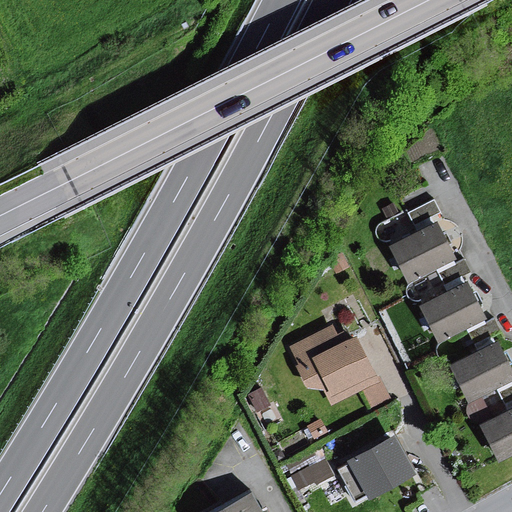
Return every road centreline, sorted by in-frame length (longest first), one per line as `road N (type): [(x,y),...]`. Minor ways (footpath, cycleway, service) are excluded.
road 1 (motorway): [(42,511),(332,0)]
road 2 (motorway): [(281,0),(0,494)]
road 3 (tertiary): [(429,0),(0,218)]
